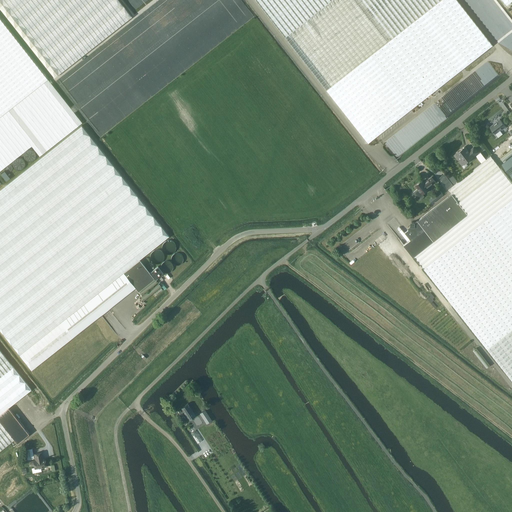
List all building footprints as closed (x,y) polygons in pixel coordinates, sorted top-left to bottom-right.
[(118,0),(0,0),(0,8),(54,77),(132,16),(118,0)] [(456,0),(255,0),(368,143),(492,45),(456,0)] [(0,116),(48,79),(33,61),(3,23),(0,18),(0,116)] [(502,130),(505,127),(499,119),(490,127),(495,134),(501,129),(502,130)] [(139,260),(169,236),(81,125),(0,189),(0,330),(19,355),(31,370),(135,287),(123,272),(139,260)] [(465,147),(455,154),(460,161),(459,162),(464,168),(468,165),(465,162),(473,157),(472,156),(477,152),(473,147),(468,151),(465,147)] [(481,152),(476,156),(481,163),(486,159),(481,152)] [(448,189),(452,193),(468,214),(414,256),(511,379),(511,182),(491,155),(486,159),(481,163),(453,185),(448,189)] [(511,155),(502,164),(511,176),(511,155)] [(4,171),(1,174),(6,181),(10,178),(4,171)] [(432,177),(429,179),(425,182),(426,182),(424,183),(422,180),(416,185),(422,194),(428,189),(427,188),(432,184),(433,185),(436,182),(432,177)] [(414,256),(468,214),(452,193),(418,220),(415,222),(412,222),(412,225),(411,225),(408,228),(409,229),(405,231),(411,239),(404,245),(413,257),(414,256)] [(175,247),(175,246),(175,245),(174,244),(173,243),(172,242),(171,241),(170,241),(169,241),(168,241),(166,241),(165,242),(164,242),(163,244),(162,245),(162,247),(162,248),(162,249),(163,251),(164,252),(164,253),(166,253),(167,254),(168,254),(170,254),(171,253),(172,253),(173,252),(174,251),(175,249),(175,247)] [(164,256),(164,255),(163,254),(163,253),(163,252),(162,251),(161,250),(160,250),(159,250),(158,249),(157,250),(155,250),(154,250),(153,251),(153,252),(152,253),(152,254),(152,255),(152,257),(152,258),(153,259),(153,260),(154,260),(155,261),(157,261),(158,261),(160,261),(161,261),(162,260),(163,259),(163,258),(163,257),(164,256)] [(154,279),(139,260),(123,272),(135,287),(138,291),(154,279)] [(31,390),(0,350),(0,450),(14,440),(0,421),(0,414),(8,408),(31,390)] [(188,419),(195,414),(188,403),(181,408),(188,419)] [(29,434),(8,408),(0,414),(0,421),(14,440),(17,443),(29,434)] [(204,411),(199,414),(206,424),(210,421),(204,411)] [(191,433),(197,443),(202,440),(196,430),(191,433)] [(33,449),(25,450),(27,460),(34,459),(33,449)] [(47,466),(45,458),(43,459),(41,453),(35,454),(36,460),(33,461),(30,461),(31,464),(34,464),(35,468),(42,467),(42,468),(45,467),(45,466),(47,466)]
